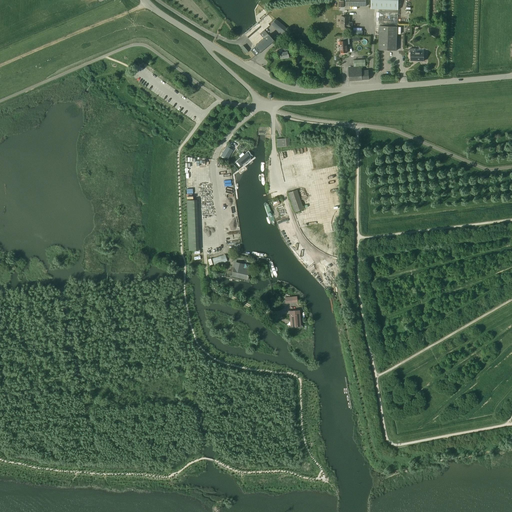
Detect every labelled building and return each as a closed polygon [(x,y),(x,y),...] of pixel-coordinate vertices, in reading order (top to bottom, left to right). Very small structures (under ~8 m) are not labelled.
[(377,0),(377,9),(398,10),(398,0),(377,0)] [(379,24),(398,24),(398,10),(379,10),(379,23),(379,24)] [(352,28),(352,22),(349,22),(349,17),(341,17),(341,28),(349,28),(352,28)] [(282,34),(287,29),(275,19),(271,25),(282,34)] [(397,27),(398,24),(379,24),(378,50),(396,51),(397,34),(400,34),(401,27),(397,27)] [(255,56),(273,41),(264,30),(259,34),(264,39),(250,50),(255,56)] [(341,53),(347,52),(347,44),(350,44),(349,38),(343,38),(343,41),(340,42),(341,53)] [(289,57),(287,48),(282,49),(282,52),(279,53),(279,54),(280,54),(281,59),(289,57)] [(424,61),(424,52),(415,52),(415,49),(410,49),(409,52),(411,52),(411,61),(411,60),(418,61),(424,61)] [(362,71),(362,70),(361,66),(348,67),(349,81),(369,79),(368,70),(362,71)] [(276,139),(277,140),(277,147),(290,146),(289,138),(276,139)] [(253,156),(248,151),(236,162),(240,167),(253,156)] [(303,209),(297,190),(288,193),(295,212),(303,209)] [(189,250),(198,250),(197,200),(187,200),(189,250)] [(215,264),(222,262),(226,261),(225,255),(213,259),(215,264)] [(248,276),(248,275),(249,271),(242,270),(243,265),(235,263),(232,275),(247,279),(247,276),(248,276)] [(299,311),(290,312),(291,321),(294,321),(294,326),(300,326),(299,311)]
